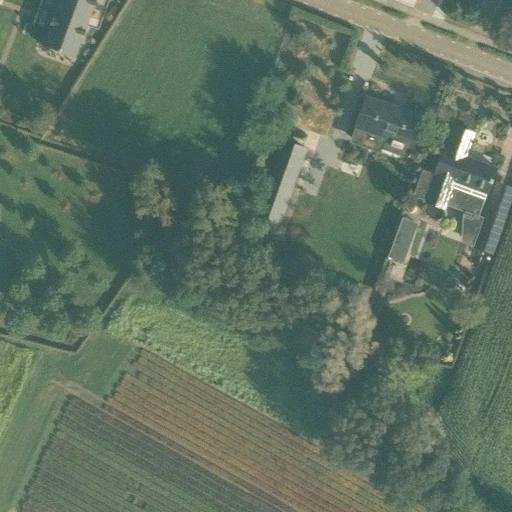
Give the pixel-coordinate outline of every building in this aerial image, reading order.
[(54,0),(50,12),(53,13),(41,46),(73,58),(94,0),(54,0)] [(384,139),(381,148),(407,157),(410,148),(411,148),(422,117),(365,97),(354,128),(384,139)] [(443,149),(433,176),(421,171),(412,196),(425,201),(424,202),(443,209),(445,205),(478,217),(495,169),(465,157),(473,135),(454,128),(446,150),(443,149)] [(261,198),(283,206),(294,175),(272,167),(261,198)] [(491,254),(506,212),(488,206),(473,247),(491,254)] [(402,223),(392,249),(407,255),(417,229),(402,223)]
